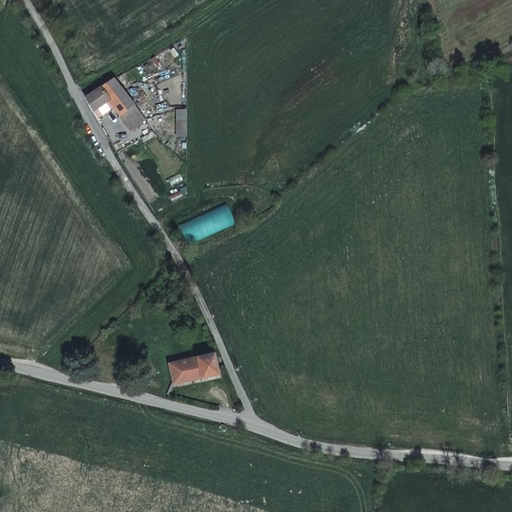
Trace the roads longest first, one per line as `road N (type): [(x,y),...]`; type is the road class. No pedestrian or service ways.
road 1 (unclassified): [(29,0),(91,132),(192,267),(250,421)]
road 2 (unclassified): [(511,458),(332,446),(250,421)]
road 3 (unclassified): [(250,421),(0,358)]
